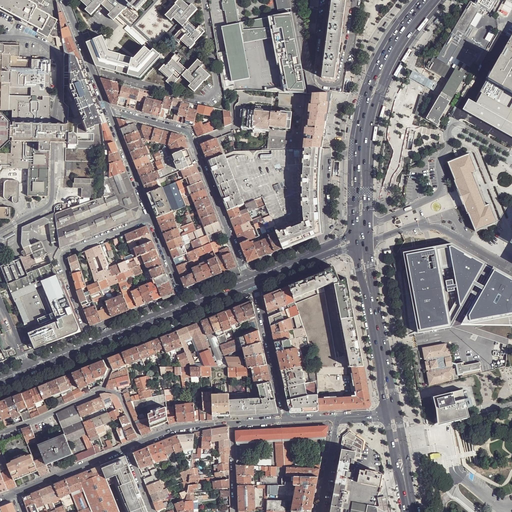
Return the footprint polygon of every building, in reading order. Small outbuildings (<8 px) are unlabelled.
[(0,0),(0,8),(21,20),(21,21),(22,22),(23,23),(24,24),(25,24),(26,24),(27,23),(38,29),(37,32),(47,38),(49,35),(54,37),(56,36),(57,46),(62,45),(60,29),(60,28),(59,22),(35,9),(35,8),(38,2),(41,4),(43,0),(0,0)] [(108,16),(114,21),(116,18),(124,9),(125,10),(128,7),(130,5),(127,3),(124,0),(107,0),(108,0),(107,0),(79,0),(88,8),(86,10),(91,15),(101,5),(110,13),(108,16)] [(130,0),(127,3),(130,5),(133,8),(134,9),(137,12),(139,9),(141,8),(147,0),(130,0)] [(139,9),(144,13),(131,28),(132,29),(134,27),(156,47),(164,54),(166,56),(174,47),(172,46),(166,53),(157,46),(156,44),(135,26),(158,0),(172,0),(174,2),(166,12),(168,14),(176,5),(175,5),(179,0),(155,0),(155,1),(154,0),(151,0),(154,2),(145,12),(141,8),(139,9)] [(189,8),(181,0),(179,0),(175,5),(176,5),(168,14),(166,16),(171,21),(174,19),(178,22),(180,24),(184,27),(173,38),(179,43),(181,41),(190,49),(195,44),(194,43),(205,32),(202,29),(201,28),(199,27),(197,30),(187,21),(197,10),(192,5),(189,8)] [(223,0),(224,3),(222,3),(224,11),(225,11),(228,26),(241,24),(236,0),(237,0),(275,0),(278,12),(292,9),(289,0),(223,0)] [(311,0),(307,34),(314,35),(318,0),(311,0)] [(331,0),(322,78),(334,80),(336,65),(337,59),(340,35),(341,29),(344,2),(344,0),(331,0)] [(475,2),(470,0),(436,58),(435,57),(433,60),(429,68),(448,79),(455,69),(446,64),(464,35),(470,23),(478,11),(483,14),(486,9),(475,2)] [(476,0),(475,2),(486,9),(490,11),(496,0),(476,0)] [(511,0),(504,0),(501,10),(508,13),(511,2),(511,0)] [(65,23),(56,1),(59,22),(60,28),(64,27),(63,24),(65,23)] [(126,24),(129,27),(140,15),(137,12),(134,9),(133,11),(132,9),(128,7),(125,10),(124,9),(116,18),(117,17),(119,19),(121,16),(128,22),(126,24)] [(475,26),(483,14),(478,11),(470,23),(475,26)] [(228,26),(222,27),(227,50),(217,52),(224,90),(237,90),(236,82),(251,79),(244,44),(244,42),(275,36),(283,75),(281,76),(283,88),(285,88),(286,93),(292,93),(291,88),(298,87),(299,86),(300,86),(300,85),(300,84),(300,83),(297,66),(303,65),(297,37),(291,38),(289,26),(290,26),(292,13),(279,16),(241,24),(228,26)] [(291,38),(297,37),(292,13),(290,26),(289,26),(291,38)] [(118,20),(124,26),(126,24),(128,22),(121,16),(119,19),(118,20)] [(174,47),(189,61),(183,67),(185,68),(195,57),(193,56),(190,59),(167,38),(180,24),(178,22),(168,33),(167,32),(156,44),(157,46),(164,38),(172,46),(174,47)] [(80,60),(67,28),(62,30),(62,29),(60,29),(62,45),(63,51),(64,51),(69,54),(80,60)] [(86,41),(96,66),(141,78),(164,54),(156,47),(153,50),(149,46),(136,61),(107,52),(100,35),(86,41)] [(448,79),(424,119),(436,126),(438,122),(437,121),(441,114),(461,80),(463,81),(465,77),(464,76),(471,63),(476,66),(477,64),(486,48),(464,35),(446,64),(455,69),(448,79)] [(273,38),(281,76),(283,75),(275,36),(244,42),(244,44),(273,38)] [(511,36),(469,114),(511,137),(511,134),(472,112),(511,39),(511,36)] [(511,39),(472,112),(511,134),(511,39)] [(0,218),(6,218),(6,207),(0,207),(0,168),(9,168),(8,181),(7,181),(6,181),(5,182),(5,183),(4,184),(4,185),(4,197),(4,198),(4,199),(5,199),(6,200),(7,200),(8,200),(9,199),(10,198),(10,197),(12,197),(12,200),(12,201),(12,202),(13,203),(14,203),(14,204),(15,204),(16,204),(17,204),(17,203),(18,202),(19,200),(19,185),(19,184),(21,184),(28,184),(28,193),(27,193),(27,196),(39,196),(47,196),(47,187),(48,187),(48,172),(48,160),(49,143),(54,142),(67,143),(67,144),(68,145),(74,145),(76,144),(76,138),(72,133),(70,133),(70,135),(67,135),(67,125),(54,125),(49,125),(49,110),(50,110),(50,97),(49,97),(49,90),(50,90),(50,60),(19,59),(19,43),(0,42),(0,218)] [(80,60),(69,54),(69,89),(79,124),(75,129),(77,137),(94,138),(94,145),(78,145),(78,148),(93,149),(103,148),(101,123),(105,123),(102,115),(102,114),(80,60)] [(204,65),(198,60),(188,71),(185,68),(183,67),(178,62),(181,60),(179,58),(178,57),(175,55),(165,66),(164,65),(160,71),(169,79),(166,82),(172,86),(182,75),(192,84),(189,87),(195,92),(205,81),(210,76),(201,68),(204,65)] [(291,88),(292,93),(308,94),(303,65),(297,66),(300,83),(300,84),(300,85),(300,86),(299,86),(298,87),(291,88)] [(101,78),(106,91),(118,92),(119,92),(117,83),(101,78)] [(131,90),(131,89),(122,87),(121,92),(120,95),(120,96),(128,99),(131,90)] [(131,90),(128,99),(129,99),(137,101),(139,92),(131,90)] [(111,104),(118,106),(119,98),(120,96),(120,95),(118,95),(118,92),(106,91),(110,101),(111,104)] [(137,101),(145,103),(147,98),(147,96),(148,94),(139,91),(139,92),(137,101)] [(269,129),(266,150),(305,148),(320,148),(326,117),(330,94),(326,94),(308,94),(292,93),(286,93),(281,92),(278,92),(278,100),(279,100),(277,113),(271,112),(270,113),(263,113),(263,110),(255,109),(255,112),(251,111),(243,110),(242,126),(249,127),(249,129),(261,130),(261,129),(269,129)] [(421,95),(415,114),(416,115),(422,117),(429,97),(423,95),(421,95)] [(163,102),(162,108),(170,110),(171,109),(171,106),(172,101),(170,101),(171,98),(165,96),(164,100),(163,102)] [(143,112),(151,115),(155,100),(147,98),(145,103),(145,105),(143,112)] [(172,101),(171,106),(180,108),(181,103),(182,101),(179,100),(177,99),(173,99),(172,101)] [(155,100),(151,115),(160,117),(161,110),(162,108),(163,102),(162,102),(155,100)] [(179,111),(178,115),(181,116),(183,116),(186,117),(189,108),(189,105),(181,103),(180,108),(179,111)] [(197,110),(196,113),(211,116),(213,108),(199,105),(197,110)] [(193,126),(195,120),(195,118),(196,113),(197,110),(189,108),(186,117),(185,122),(185,124),(193,126)] [(223,111),(225,126),(231,124),(231,123),(230,112),(223,111)] [(117,119),(121,129),(135,123),(118,118),(117,119)] [(193,126),(194,128),(203,125),(201,122),(195,120),(193,126)] [(194,128),(198,136),(213,131),(209,122),(203,125),(194,128)] [(117,152),(105,123),(101,123),(104,148),(104,156),(107,155),(117,152)] [(121,129),(124,137),(138,131),(136,126),(135,123),(121,129)] [(155,129),(143,125),(142,130),(145,138),(145,139),(150,140),(152,141),(155,129)] [(155,129),(152,141),(160,143),(163,131),(155,129)] [(124,137),(128,145),(141,139),(138,131),(124,137)] [(163,131),(160,143),(165,145),(169,145),(169,144),(172,133),(163,131)] [(169,144),(174,155),(175,154),(187,149),(189,148),(186,142),(184,137),(172,133),(169,144)] [(128,145),(131,153),(144,147),(141,139),(128,145)] [(202,147),(204,153),(219,147),(216,139),(201,145),(202,147)] [(164,149),(159,151),(163,159),(173,155),(174,155),(169,144),(169,145),(168,148),(164,149)] [(131,153),(134,161),(147,156),(149,155),(146,147),(144,147),(131,153)] [(204,153),(207,161),(223,155),(219,147),(204,153)] [(304,162),(305,148),(266,150),(234,151),(232,151),(224,154),(231,171),(245,204),(255,200),(262,197),(265,205),(269,213),(270,216),(274,226),(275,229),(276,232),(277,234),(303,224),(303,212),(303,192),(304,170),(304,162)] [(303,224),(277,234),(283,248),(297,243),(304,240),(312,236),(317,234),(320,233),(319,213),(318,191),(319,169),(319,159),(320,148),(305,148),(304,162),(304,170),(303,192),(303,212),(303,224)] [(81,193),(81,197),(92,198),(93,149),(66,149),(64,188),(72,188),(73,183),(74,183),(74,185),(86,185),(86,193),(81,193)] [(181,170),(193,166),(192,163),(190,157),(188,153),(187,149),(175,154),(178,162),(181,171),(181,170)] [(154,153),(157,161),(161,160),(163,159),(159,151),(158,152),(154,153)] [(120,160),(117,152),(107,155),(108,161),(109,161),(110,164),(120,160)] [(174,155),(173,155),(176,162),(174,162),(178,170),(179,170),(180,171),(181,171),(178,162),(175,154),(174,155)] [(238,207),(245,204),(231,171),(224,154),(223,155),(207,161),(214,179),(217,186),(220,192),(224,203),(227,211),(238,207)] [(450,161),(447,163),(454,180),(453,180),(457,190),(457,191),(458,191),(462,203),(462,204),(463,205),(467,214),(468,213),(475,231),(497,222),(489,204),(485,206),(472,174),(477,172),(469,154),(465,155),(455,159),(450,161)] [(176,173),(180,171),(179,170),(178,170),(174,162),(176,162),(173,155),(163,159),(161,160),(164,168),(161,169),(161,171),(163,174),(164,177),(165,177),(171,175),(172,174),(176,173)] [(134,161),(137,169),(150,164),(147,156),(134,161)] [(125,171),(120,160),(110,164),(108,165),(108,173),(111,172),(113,176),(121,173),(125,171)] [(156,162),(159,170),(161,169),(164,168),(161,160),(157,161),(156,162)] [(137,169),(141,177),(154,172),(151,164),(150,164),(137,169)] [(197,168),(195,165),(193,166),(181,170),(185,179),(186,178),(199,173),(197,168)] [(126,176),(125,171),(121,173),(113,176),(106,179),(107,183),(123,177),(126,176)] [(141,177),(144,186),(159,180),(161,179),(159,176),(157,171),(154,172),(141,177)] [(200,176),(199,173),(186,178),(189,187),(202,181),(200,176)] [(133,218),(139,206),(126,176),(123,177),(107,183),(106,179),(104,180),(104,193),(101,197),(98,198),(66,209),(61,211),(56,212),(55,213),(55,215),(58,241),(59,248),(133,218)] [(144,186),(147,194),(162,188),(160,183),(159,180),(144,186)] [(190,191),(191,195),(205,189),(203,184),(202,181),(189,187),(188,187),(190,191)] [(176,182),(163,187),(173,212),(185,207),(186,206),(183,199),(180,190),(176,182)] [(73,183),(72,188),(81,188),(81,193),(86,193),(86,185),(74,185),(74,183),(73,183)] [(172,212),(173,212),(163,187),(162,188),(147,194),(151,202),(152,206),(156,205),(157,207),(153,208),(157,218),(172,212)] [(195,203),(209,197),(206,192),(205,189),(191,195),(195,203)] [(195,203),(198,211),(212,205),(210,200),(209,197),(195,203)] [(262,197),(255,200),(258,208),(265,205),(262,197)] [(258,208),(255,200),(245,204),(247,209),(249,212),(254,210),(258,208)] [(213,209),(212,205),(198,211),(201,219),(215,213),(213,209)] [(258,208),(254,210),(257,218),(261,217),(264,215),(269,213),(265,205),(258,208)] [(229,216),(231,219),(248,212),(249,212),(247,209),(240,212),(238,207),(227,211),(229,216)] [(248,212),(251,220),(253,220),(257,218),(254,210),(249,212),(248,212)] [(189,214),(190,217),(196,215),(198,220),(201,219),(198,211),(196,212),(189,214)] [(54,212),(44,217),(47,218),(48,220),(48,222),(51,242),(58,241),(55,215),(54,212)] [(157,218),(160,226),(174,221),(175,220),(172,212),(157,218)] [(233,224),(234,227),(249,221),(251,220),(248,212),(231,219),(233,224)] [(216,217),(215,213),(201,219),(204,227),(218,222),(216,217)] [(264,226),(266,229),(274,226),(270,216),(265,217),(261,219),(264,226)] [(21,244),(23,248),(30,245),(28,241),(29,232),(48,223),(48,222),(48,220),(47,218),(44,217),(22,227),(21,244)] [(256,229),(264,226),(261,219),(261,217),(257,218),(253,220),(254,225),(256,228),(256,229)] [(164,234),(177,229),(174,221),(160,226),(164,234)] [(198,230),(201,229),(200,226),(198,227),(195,221),(192,222),(195,228),(197,228),(198,230)] [(236,232),(237,236),(252,230),(251,226),(249,221),(234,227),(236,232)] [(188,227),(190,233),(196,231),(195,228),(192,222),(190,224),(187,225),(182,227),(183,229),(185,228),(188,227)] [(220,225),(218,222),(204,227),(208,235),(209,235),(211,234),(215,232),(221,230),(220,225)] [(147,226),(135,231),(138,238),(141,237),(150,233),(147,226)] [(167,242),(181,237),(177,229),(164,234),(167,242)] [(199,239),(204,237),(202,230),(201,229),(198,230),(196,231),(199,239)] [(239,240),(240,244),(249,240),(252,239),(255,238),(253,231),(252,230),(237,236),(239,240)] [(135,231),(125,235),(127,242),(134,239),(138,238),(135,231)] [(189,235),(191,242),(199,239),(196,231),(190,233),(188,234),(189,235)] [(260,239),(261,241),(269,238),(268,235),(267,232),(261,234),(260,234),(259,235),(259,236),(260,239)] [(280,249),(283,248),(277,234),(276,232),(268,235),(269,238),(275,251),(280,249)] [(153,241),(150,233),(141,237),(142,239),(144,245),(153,241)] [(125,235),(120,237),(123,245),(128,243),(127,242),(125,235)] [(210,243),(211,243),(207,235),(204,237),(199,239),(202,247),(202,246),(210,243)] [(167,242),(170,251),(184,245),(181,237),(167,242)] [(272,253),(275,251),(269,238),(261,241),(266,255),(272,253)] [(128,243),(131,250),(134,249),(137,248),(135,242),(134,239),(127,242),(128,243)] [(191,242),(195,250),(202,247),(199,239),(191,242)] [(220,251),(222,250),(220,246),(218,240),(214,242),(211,243),(210,243),(213,251),(214,252),(214,253),(219,251),(220,251)] [(254,260),(259,258),(253,244),(253,243),(252,242),(250,243),(249,240),(240,244),(248,262),(254,260)] [(30,245),(23,248),(24,250),(27,255),(24,256),(0,265),(0,266),(24,324),(29,322),(19,296),(36,290),(33,283),(40,280),(41,281),(56,275),(51,263),(33,270),(32,268),(33,265),(37,264),(36,260),(48,255),(48,254),(48,253),(45,253),(40,241),(30,245)] [(156,249),(153,241),(144,245),(137,248),(134,249),(135,251),(137,257),(140,256),(142,255),(156,249)] [(264,256),(266,255),(261,241),(253,244),(259,258),(264,256)] [(418,325),(419,331),(453,325),(509,345),(511,334),(511,333),(511,276),(449,241),(404,252),(418,325)] [(202,246),(205,254),(213,251),(210,243),(202,246)] [(100,245),(85,251),(96,284),(98,283),(106,279),(113,276),(110,268),(100,245)] [(170,251),(173,258),(182,255),(186,253),(187,253),(184,245),(170,251)] [(194,250),(197,257),(205,254),(202,246),(202,247),(195,250),(194,250)] [(230,251),(228,247),(222,250),(220,251),(221,252),(220,253),(215,255),(215,256),(216,257),(222,273),(224,272),(228,270),(222,257),(231,253),(230,251)] [(159,258),(156,249),(142,255),(145,263),(159,258)] [(186,253),(189,261),(197,258),(197,257),(194,250),(192,251),(190,251),(188,252),(187,253),(186,253)] [(233,260),(231,253),(222,257),(228,270),(230,269),(236,267),(233,260)] [(68,258),(72,271),(80,268),(76,255),(68,258)] [(173,258),(176,266),(185,263),(182,255),(173,258)] [(140,266),(143,264),(142,263),(140,256),(137,257),(136,257),(134,258),(138,267),(140,266)] [(218,274),(222,273),(216,257),(208,261),(214,276),(218,274)] [(138,267),(134,258),(126,261),(129,270),(131,269),(138,267)] [(145,263),(148,271),(163,266),(159,258),(145,263)] [(129,270),(126,261),(118,265),(121,273),(124,272),(129,270)] [(176,266),(181,278),(188,275),(187,272),(188,272),(186,268),(190,267),(191,266),(190,265),(189,261),(185,263),(176,266)] [(210,278),(214,276),(208,261),(200,264),(200,265),(206,279),(210,278)] [(115,276),(121,273),(118,265),(110,268),(113,276),(115,276)] [(202,281),(206,279),(200,265),(192,269),(192,270),(194,273),(198,282),(202,281)] [(134,276),(143,273),(142,272),(140,266),(138,267),(131,269),(134,276)] [(166,274),(163,266),(148,271),(144,273),(148,281),(149,280),(154,279),(166,274)] [(290,286),(294,299),(317,290),(324,287),(330,284),(334,282),(335,288),(349,360),(350,367),(352,367),(364,367),(347,278),(345,269),(340,266),(328,271),(321,273),(311,277),(296,283),(290,286)] [(124,272),(126,278),(134,276),(131,269),(129,270),(124,272)] [(73,274),(77,291),(86,287),(81,272),(73,274)] [(115,276),(118,283),(127,280),(126,278),(124,272),(121,273),(115,276)] [(181,278),(185,288),(198,282),(194,273),(188,275),(181,278)] [(169,281),(166,274),(154,279),(155,281),(157,286),(169,281)] [(34,331),(40,346),(60,338),(78,331),(56,275),(41,281),(56,318),(57,321),(47,325),(34,331)] [(106,279),(109,287),(118,283),(115,276),(113,276),(106,279)] [(98,283),(101,290),(109,287),(106,279),(98,283)] [(159,298),(162,297),(157,286),(155,281),(150,283),(149,284),(147,285),(154,300),(159,298)] [(173,292),(169,281),(157,286),(162,297),(169,294),(173,292)] [(134,308),(137,307),(131,292),(131,290),(130,287),(128,282),(119,285),(123,295),(129,310),(131,310),(134,308)] [(87,287),(91,295),(101,291),(101,290),(98,283),(96,284),(87,287)] [(151,302),(154,300),(147,285),(139,288),(139,289),(145,304),(151,302)] [(290,286),(281,289),(287,305),(295,302),(294,299),(290,286)] [(86,287),(77,291),(84,311),(87,310),(86,306),(93,304),(94,303),(91,295),(87,287),(86,287)] [(131,292),(137,307),(142,305),(145,304),(139,289),(131,292)] [(281,289),(273,293),(279,308),(287,305),(281,289)] [(101,291),(91,295),(94,303),(100,300),(104,299),(102,293),(101,291)] [(279,308),(273,293),(264,296),(268,312),(275,309),(279,308)] [(336,358),(325,293),(317,295),(295,304),(296,306),(299,314),(303,328),(306,336),(309,345),(310,347),(317,367),(318,367),(328,367),(331,367),(337,367),(336,358)] [(126,312),(129,310),(123,295),(114,299),(120,314),(126,312)] [(108,308),(112,317),(117,315),(120,314),(114,299),(106,302),(108,308)] [(246,303),(242,305),(247,320),(249,319),(256,316),(252,301),(246,303)] [(106,320),(112,317),(108,308),(104,309),(102,303),(101,302),(100,302),(99,303),(98,304),(101,310),(97,312),(98,314),(99,316),(101,322),(106,320)] [(84,311),(90,326),(97,323),(101,322),(99,316),(98,314),(97,312),(95,306),(94,303),(93,304),(86,306),(87,310),(84,311)] [(237,307),(233,308),(239,323),(247,320),(242,305),(237,307)] [(289,309),(287,305),(279,308),(280,309),(281,312),(284,320),(291,317),(289,309)] [(299,314),(296,306),(289,309),(291,317),(299,314)] [(239,323),(233,308),(229,310),(225,312),(231,326),(239,323)] [(221,313),(217,315),(222,329),(223,331),(232,328),(231,326),(225,312),(221,313)] [(284,320),(281,312),(279,313),(276,314),(269,317),(271,326),(284,320)] [(284,320),(271,326),(273,334),(289,331),(298,329),(303,328),(299,314),(291,317),(284,320)] [(222,329),(217,315),(213,317),(209,318),(215,332),(222,329)] [(216,335),(215,332),(209,318),(204,320),(201,321),(205,331),(206,335),(210,345),(217,362),(219,367),(228,367),(224,357),(224,356),(220,346),(219,343),(216,337),(216,335)] [(195,324),(187,327),(190,336),(193,336),(202,332),(205,331),(201,321),(195,324)] [(190,336),(187,327),(182,329),(177,331),(181,342),(185,340),(190,338),(191,338),(190,336)] [(243,332),(241,327),(233,330),(235,336),(236,339),(240,338),(244,336),(243,332)] [(303,328),(298,329),(299,337),(306,336),(303,328)] [(216,335),(216,337),(225,334),(224,332),(223,331),(222,329),(215,332),(216,335)] [(40,346),(34,331),(27,333),(33,349),(39,346),(40,346)] [(172,333),(168,335),(175,350),(179,348),(181,347),(183,346),(181,342),(177,331),(172,333)] [(262,342),(259,331),(252,333),(244,336),(240,338),(242,349),(243,349),(262,342)] [(291,339),(289,331),(273,334),(274,338),(275,342),(290,339),(291,339)] [(204,336),(202,332),(193,336),(205,367),(216,367),(215,363),(208,346),(204,336)] [(175,350),(168,335),(163,337),(160,338),(164,347),(166,350),(167,353),(171,351),(175,350)] [(200,363),(205,367),(193,336),(190,336),(191,338),(190,338),(191,341),(200,363)] [(291,339),(290,339),(292,349),(297,348),(299,347),(299,348),(309,345),(306,336),(299,337),(291,339)] [(156,340),(152,341),(156,350),(164,347),(160,338),(156,340)] [(242,349),(240,338),(236,339),(228,343),(220,346),(224,356),(233,352),(242,349)] [(292,349),(290,339),(275,342),(276,348),(277,352),(292,349)] [(195,367),(194,363),(186,342),(185,340),(181,342),(183,346),(185,353),(189,362),(191,366),(195,367)] [(147,343),(144,344),(149,356),(157,353),(156,350),(152,341),(147,343)] [(263,348),(262,342),(243,349),(245,358),(264,354),(263,348)] [(446,343),(422,347),(425,359),(426,358),(427,361),(428,361),(429,368),(428,368),(428,369),(428,371),(427,371),(429,383),(452,379),(451,369),(450,365),(452,364),(453,364),(451,356),(450,356),(448,357),(446,343)] [(140,346),(137,347),(142,359),(149,356),(144,344),(140,346)] [(130,350),(122,353),(128,364),(130,363),(134,362),(136,361),(139,360),(142,359),(137,347),(130,350)] [(298,356),(297,348),(292,349),(277,352),(278,356),(280,368),(281,371),(301,366),(301,365),(298,356)] [(245,358),(243,349),(242,349),(233,352),(235,358),(241,358),(245,358)] [(115,356),(108,359),(113,369),(113,370),(114,370),(118,368),(120,368),(121,367),(123,366),(128,364),(122,353),(115,356)] [(189,362),(185,353),(177,356),(180,362),(181,366),(186,366),(186,363),(189,362)] [(266,359),(264,354),(245,358),(246,360),(248,368),(251,368),(252,367),(253,367),(267,365),(266,359)] [(350,367),(349,360),(346,360),(345,356),(336,358),(337,367),(341,368),(344,368),(347,368),(350,368),(350,367)] [(241,358),(235,358),(224,357),(228,367),(243,367),(242,361),(241,358)] [(108,369),(104,360),(97,363),(90,366),(95,379),(102,376),(103,376),(106,375),(108,369)] [(451,369),(452,379),(482,371),(480,364),(479,362),(475,363),(475,361),(464,364),(460,365),(461,366),(458,367),(453,369),(451,369)] [(268,368),(267,365),(253,367),(254,369),(255,376),(269,373),(268,368)] [(95,379),(90,366),(86,368),(82,369),(88,384),(96,381),(95,379)] [(304,383),(301,366),(281,371),(283,379),(285,388),(304,383)] [(175,373),(175,367),(160,367),(161,374),(162,375),(163,375),(166,375),(166,373),(175,373)] [(191,377),(190,367),(180,367),(181,374),(181,377),(184,377),(191,377)] [(201,377),(200,368),(190,367),(191,377),(201,377)] [(368,389),(364,367),(352,367),(354,381),(356,392),(368,389)] [(211,376),(210,368),(200,368),(201,377),(202,376),(208,376),(211,376)] [(237,377),(237,368),(228,368),(228,377),(236,377),(237,377)] [(243,368),(237,368),(237,377),(239,377),(244,377),(244,379),(247,379),(247,373),(247,368),(244,368),(243,368)] [(317,368),(308,369),(311,382),(317,381),(317,378),(317,375),(317,368)] [(88,384),(82,369),(77,372),(72,373),(77,383),(79,388),(80,389),(89,385),(88,384)] [(129,376),(127,369),(126,369),(119,372),(118,373),(119,378),(129,376)] [(68,375),(64,377),(70,387),(72,386),(77,383),(72,373),(68,375)] [(119,378),(118,373),(110,375),(109,381),(116,379),(119,378)] [(255,376),(253,377),(255,386),(258,385),(271,382),(270,377),(269,373),(255,376)] [(135,379),(142,399),(146,398),(148,397),(144,383),(150,382),(148,375),(142,377),(135,379)] [(130,383),(129,376),(119,378),(116,379),(118,386),(124,385),(130,383)] [(70,387),(64,377),(59,379),(56,380),(61,392),(70,388),(70,387)] [(116,379),(109,381),(106,389),(115,389),(114,387),(118,386),(116,379)] [(61,392),(56,380),(51,382),(47,383),(52,395),(61,392)] [(291,412),(318,411),(318,399),(318,392),(318,388),(318,385),(318,382),(317,381),(311,382),(304,383),(285,388),(291,412)] [(251,399),(255,414),(257,414),(274,413),(274,409),(273,404),(276,404),(276,402),(275,398),(271,382),(258,385),(261,399),(251,399)] [(52,395),(47,383),(42,386),(39,387),(44,400),(52,396),(52,395)] [(216,394),(212,394),(212,407),(212,414),(213,416),(230,415),(229,400),(229,395),(225,395),(225,385),(215,385),(216,394)] [(248,387),(251,399),(261,399),(258,385),(255,386),(251,387),(248,387)] [(44,400),(39,387),(33,389),(30,390),(35,403),(44,400)] [(248,394),(238,394),(238,400),(251,399),(248,387),(248,394)] [(74,391),(72,392),(72,393),(75,398),(79,396),(82,395),(82,393),(80,389),(79,388),(74,391)] [(370,399),(368,389),(356,392),(357,397),(343,398),(343,410),(367,408),(371,403),(370,399)] [(461,389),(432,395),(434,407),(437,420),(466,415),(461,389)] [(35,403),(30,390),(25,392),(22,394),(27,408),(28,409),(36,405),(35,403)] [(133,401),(131,397),(130,397),(128,392),(123,394),(125,399),(126,402),(131,401),(133,401)] [(75,398),(72,393),(71,393),(68,395),(63,397),(64,400),(66,403),(70,401),(75,398)] [(104,394),(100,394),(101,397),(102,397),(104,403),(112,400),(113,400),(110,394),(105,393),(104,394)] [(212,394),(211,393),(202,393),(203,408),(203,411),(212,407),(212,394)] [(27,408),(22,394),(17,396),(14,397),(19,411),(27,408)] [(165,399),(165,395),(164,394),(161,395),(148,397),(146,398),(147,405),(165,401),(165,399)] [(46,405),(50,404),(49,402),(54,400),(52,396),(44,400),(46,405)] [(19,411),(14,397),(9,399),(6,400),(12,416),(13,419),(21,416),(20,414),(19,411)] [(91,401),(87,403),(89,409),(89,408),(94,407),(95,411),(106,407),(105,406),(104,403),(102,397),(101,397),(95,400),(91,401)] [(147,405),(146,398),(142,399),(140,399),(133,401),(131,401),(134,409),(147,406),(147,405)] [(337,398),(318,399),(318,411),(338,410),(343,410),(343,398),(338,398),(337,398)] [(255,414),(251,399),(238,400),(238,415),(257,414),(255,414)] [(12,416),(6,400),(0,402),(0,413),(2,419),(3,420),(5,419),(12,416)] [(238,415),(238,400),(229,400),(230,415),(238,415)] [(134,409),(131,401),(126,402),(133,417),(137,416),(138,416),(134,409)] [(78,407),(77,407),(81,417),(91,413),(95,411),(94,407),(89,408),(89,409),(87,403),(82,405),(78,407)] [(194,411),(193,403),(184,404),(186,422),(195,422),(194,411)] [(77,404),(55,414),(58,419),(63,430),(65,436),(68,442),(83,436),(88,434),(87,431),(84,423),(81,417),(77,407),(78,407),(77,404)] [(186,422),(184,404),(175,405),(176,415),(177,422),(186,422)] [(46,405),(37,409),(40,415),(48,411),(46,405)] [(437,420),(434,407),(434,424),(467,417),(466,415),(437,420)] [(37,409),(37,408),(29,411),(32,418),(40,415),(37,409)] [(110,412),(108,413),(111,421),(116,419),(119,418),(120,417),(117,410),(117,409),(116,409),(110,412)] [(151,428),(164,423),(161,415),(163,414),(162,409),(159,410),(155,411),(148,414),(149,421),(151,428)] [(29,411),(28,410),(20,414),(21,416),(23,421),(27,420),(32,418),(29,411)] [(111,421),(108,413),(92,419),(95,427),(103,424),(111,421)] [(131,423),(126,415),(123,416),(120,417),(119,418),(122,424),(123,426),(131,423)] [(177,422),(176,415),(174,416),(168,417),(168,421),(169,425),(175,423),(177,422)] [(95,427),(92,419),(84,423),(87,431),(95,428),(95,427)] [(151,428),(149,421),(139,424),(136,424),(142,436),(151,432),(151,428)] [(138,437),(131,423),(123,426),(129,441),(138,437)] [(106,430),(103,424),(95,427),(95,428),(98,434),(106,430)] [(36,440),(31,426),(22,429),(28,443),(36,440)] [(129,441),(123,426),(116,429),(123,444),(129,441)] [(236,431),(236,441),(326,436),(328,426),(279,429),(236,431)] [(229,439),(228,427),(212,429),(212,441),(214,441),(215,441),(219,440),(229,439)] [(21,428),(0,434),(0,446),(10,471),(14,479),(38,469),(35,461),(34,458),(31,452),(31,451),(28,443),(22,429),(21,428)] [(95,428),(87,431),(88,434),(90,438),(98,435),(98,434),(95,428)] [(212,429),(203,431),(202,448),(206,448),(212,448),(212,445),(212,443),(212,441),(212,429)] [(39,446),(65,436),(63,430),(37,441),(38,443),(39,446)] [(194,432),(194,434),(194,441),(199,439),(199,449),(202,448),(203,431),(194,432)] [(362,441),(349,432),(344,436),(330,511),(341,511),(343,501),(347,502),(349,492),(345,492),(347,479),(351,480),(353,470),(349,469),(350,463),(354,464),(355,457),(360,458),(362,441)] [(90,438),(88,434),(83,436),(85,443),(91,440),(90,438)] [(194,441),(194,434),(177,435),(183,450),(188,448),(193,447),(194,441)] [(177,435),(170,438),(175,451),(176,453),(183,450),(177,435)] [(68,442),(65,436),(39,446),(39,447),(42,453),(42,454),(43,455),(44,458),(46,464),(73,453),(68,442)] [(175,451),(170,438),(162,441),(167,454),(175,451)] [(219,440),(220,449),(229,448),(229,447),(229,439),(219,440)] [(93,446),(91,440),(85,443),(84,443),(87,449),(93,446)] [(167,454),(162,441),(155,444),(148,447),(154,463),(161,460),(168,458),(167,454)] [(10,471),(0,446),(0,470),(2,474),(10,471)] [(97,454),(93,446),(87,449),(88,451),(74,456),(76,463),(97,454)] [(154,463),(148,447),(134,452),(140,469),(154,463)] [(193,453),(193,447),(188,448),(183,450),(184,453),(185,456),(193,453)] [(47,465),(73,454),(73,453),(46,464),(47,465)] [(228,454),(220,455),(219,455),(217,455),(218,464),(228,463),(229,463),(228,454)] [(283,455),(284,467),(288,467),(320,468),(320,465),(306,464),(306,461),(295,461),(295,464),(291,464),(290,455),(283,455)] [(101,466),(119,511),(148,511),(126,456),(106,464),(101,466)] [(47,465),(46,464),(44,458),(41,459),(35,461),(38,469),(39,471),(41,477),(50,473),(47,465)] [(229,470),(228,463),(218,464),(217,464),(217,466),(218,466),(219,468),(215,468),(215,469),(215,472),(220,471),(229,470)] [(254,476),(254,466),(251,465),(237,465),(237,475),(251,476),(254,476)] [(119,511),(101,466),(78,475),(92,511),(119,511)] [(276,476),(277,467),(271,466),(256,466),(256,470),(261,470),(261,471),(267,471),(266,476),(276,476)] [(199,475),(198,467),(197,467),(191,468),(190,476),(199,475)] [(320,468),(288,467),(288,473),(288,477),(318,477),(320,468)] [(190,476),(191,468),(190,469),(180,472),(184,482),(189,480),(190,476)] [(14,479),(14,481),(28,475),(35,472),(39,471),(38,469),(14,479)] [(151,476),(144,479),(147,486),(160,481),(161,480),(160,478),(158,473),(156,469),(149,472),(151,476)] [(380,488),(383,476),(376,474),(368,472),(361,470),(358,483),(380,488)] [(14,479),(10,471),(2,474),(8,490),(17,486),(14,481),(14,479)] [(8,490),(2,474),(0,475),(0,492),(0,493),(8,490)] [(92,511),(78,475),(66,480),(71,493),(79,511),(92,511)] [(201,480),(200,475),(199,475),(190,476),(189,480),(189,483),(192,483),(195,482),(196,484),(201,483),(201,480)] [(252,485),(251,476),(237,475),(238,485),(252,485)] [(317,485),(318,477),(288,477),(283,476),(283,485),(297,485),(317,485)] [(230,488),(230,479),(227,479),(216,481),(213,481),(214,489),(230,488)] [(71,493),(66,480),(55,484),(60,498),(69,494),(71,493)] [(163,490),(160,481),(147,486),(150,495),(163,490)] [(202,486),(202,483),(201,484),(192,485),(189,486),(188,490),(188,492),(194,492),(194,488),(203,487),(202,486)] [(60,498),(55,484),(47,488),(53,502),(60,498)] [(255,509),(254,485),(252,485),(238,485),(239,511),(248,511),(255,511),(255,509)] [(257,485),(257,488),(265,488),(264,508),(258,508),(258,509),(255,509),(255,511),(257,511),(267,511),(267,501),(267,500),(268,498),(268,497),(268,495),(268,485),(265,485),(260,485),(257,485)] [(278,489),(278,485),(268,485),(268,495),(278,495),(278,489)] [(312,511),(317,485),(297,485),(296,489),(292,511),(312,511)] [(47,488),(39,491),(45,505),(49,503),(53,502),(47,488)] [(167,498),(163,490),(150,495),(154,503),(162,500),(167,498)] [(45,505),(39,491),(31,494),(35,504),(37,508),(45,505)] [(194,496),(194,492),(188,492),(186,498),(186,500),(186,501),(194,500),(195,500),(194,496)] [(35,504),(31,494),(23,497),(27,507),(35,504)] [(73,504),(69,494),(60,498),(62,501),(62,503),(63,506),(64,508),(67,507),(70,506),(72,505),(73,504)] [(377,507),(378,511),(388,511),(386,496),(382,497),(377,498),(379,507),(377,507)] [(165,508),(162,500),(154,503),(155,506),(157,511),(165,508)] [(194,509),(194,500),(186,501),(186,502),(184,510),(194,509)] [(183,501),(175,504),(178,511),(179,511),(184,510),(186,502),(184,502),(183,501)] [(286,511),(286,501),(267,501),(267,511),(273,511),(286,511)] [(14,511),(11,502),(0,506),(0,508),(0,509),(1,511),(14,511)] [(378,511),(377,507),(353,502),(351,511),(378,511)]
